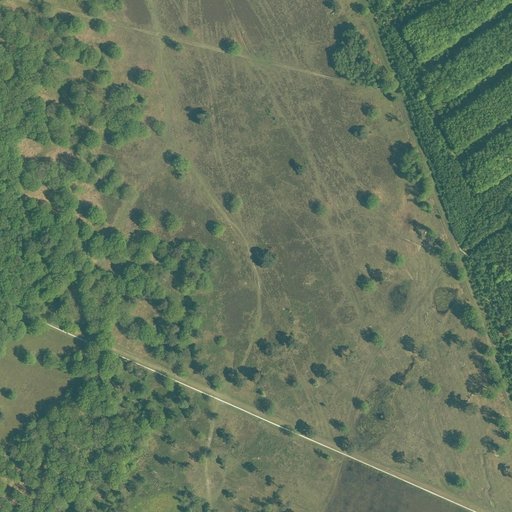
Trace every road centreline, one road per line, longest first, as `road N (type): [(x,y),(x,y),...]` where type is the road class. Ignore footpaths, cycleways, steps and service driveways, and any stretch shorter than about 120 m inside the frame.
road 1 (track): [(0,298),(486,511)]
road 2 (track): [(400,95),(459,255)]
road 3 (track): [(459,255),(511,403)]
